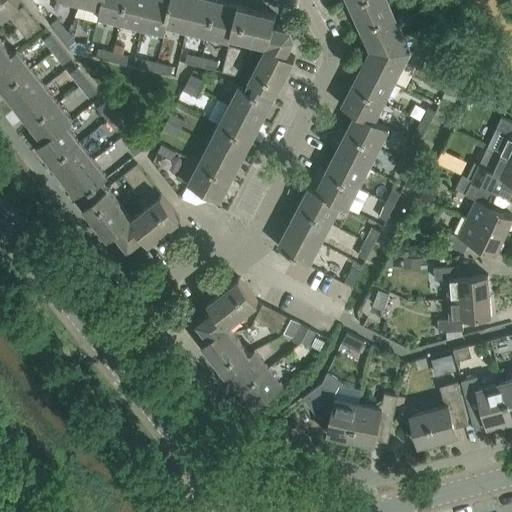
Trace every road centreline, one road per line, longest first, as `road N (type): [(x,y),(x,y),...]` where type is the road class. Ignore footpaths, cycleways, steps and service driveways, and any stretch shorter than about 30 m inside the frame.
road 1 (residential): [(143,297),(217,240),(255,230),(328,67),(327,47),(303,0)]
road 2 (tertiary): [(95,341),(0,220)]
road 3 (tertiary): [(382,511),(511,475)]
road 4 (tertiary): [(174,435),(95,341)]
